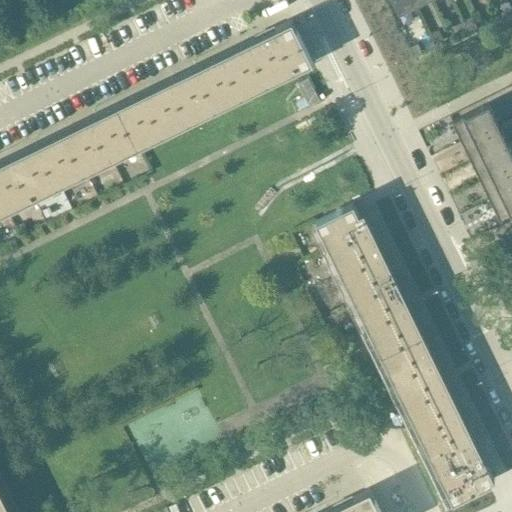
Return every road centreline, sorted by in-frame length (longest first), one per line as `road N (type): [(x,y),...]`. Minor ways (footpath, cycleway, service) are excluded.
road 1 (residential): [(502,378),(322,0)]
road 2 (residential): [(0,117),(245,0)]
road 3 (residential): [(237,511),(387,439),(424,511)]
